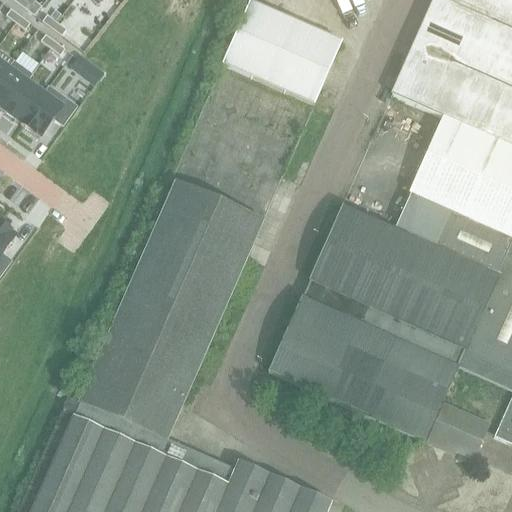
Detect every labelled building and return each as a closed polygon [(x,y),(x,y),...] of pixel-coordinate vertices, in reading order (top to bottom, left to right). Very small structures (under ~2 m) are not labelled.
[(22,0),(21,0),(17,6),(26,13),(31,6),(22,0)] [(87,0),(98,9),(104,0),(87,0)] [(434,138),(511,172),(511,0),(435,0),(392,98),(442,119),(434,138)] [(222,68),(314,108),(341,45),(249,5),(222,68)] [(11,12),(6,19),(15,26),(20,19),(11,12)] [(55,12),(51,19),(56,23),(61,17),(55,12)] [(47,18),(42,25),(51,31),(56,25),(47,18)] [(20,19),(15,26),(25,33),(30,27),(20,19)] [(56,25),(52,32),(61,39),(66,32),(56,25)] [(45,38),(40,44),(50,52),(55,45),(45,38)] [(55,45),(50,52),(60,59),(65,52),(55,45)] [(8,72),(0,83),(0,111),(5,115),(26,85),(32,77),(14,64),(8,72)] [(0,65),(0,83),(8,72),(0,65)] [(26,85),(5,115),(21,127),(20,128),(21,128),(43,97),(26,85)] [(43,97),(21,128),(34,138),(35,137),(40,141),(53,123),(63,130),(77,110),(49,90),(43,97)] [(424,445),(432,426),(437,415),(456,371),(458,372),(511,250),(511,172),(434,138),(394,232),(342,209),(268,375),(424,445)] [(78,405),(70,423),(158,461),(166,443),(263,224),(173,186),(78,405)] [(0,226),(0,280),(12,264),(2,257),(15,239),(10,236),(11,235),(0,226)] [(511,250),(458,372),(511,394),(511,250)] [(511,399),(494,440),(511,447),(511,399)] [(328,511),(329,511),(235,470),(234,473),(166,443),(158,461),(70,423),(78,405),(69,401),(20,511),(328,511)] [(473,462),(481,444),(488,428),(444,409),(427,446),(445,454),(447,450),(473,462)]
